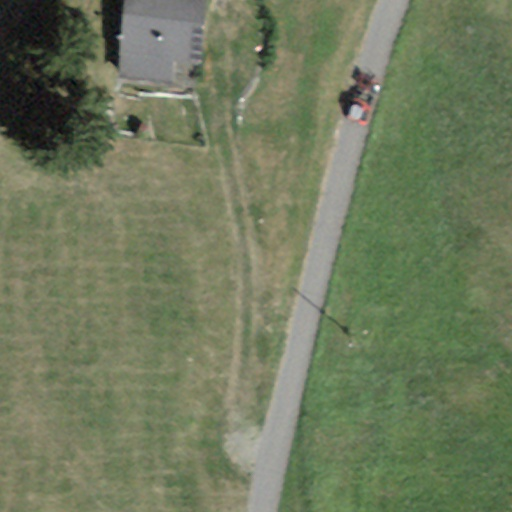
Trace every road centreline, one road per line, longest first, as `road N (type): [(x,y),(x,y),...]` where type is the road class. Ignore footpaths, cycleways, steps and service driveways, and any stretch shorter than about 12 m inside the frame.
road 1 (unclassified): [(262,511),(304,310),(393,0)]
road 2 (track): [(236,0),(228,136),(255,403),(272,454)]
